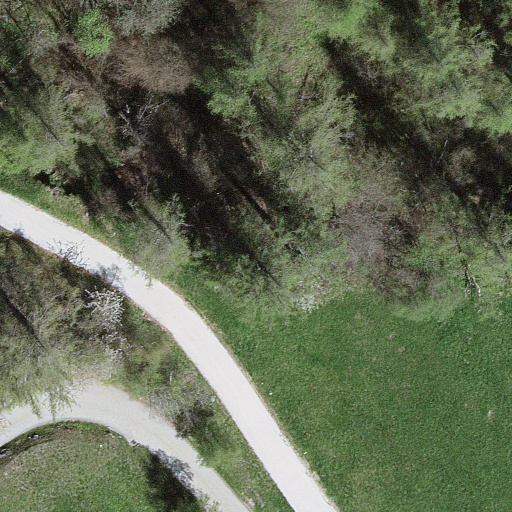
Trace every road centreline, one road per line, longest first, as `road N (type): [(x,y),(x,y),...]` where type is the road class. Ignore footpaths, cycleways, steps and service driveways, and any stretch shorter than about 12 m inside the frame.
road 1 (unclassified): [(308,511),(217,364),(138,285),(0,215)]
road 2 (track): [(226,511),(177,455),(85,406),(15,415),(0,430)]
